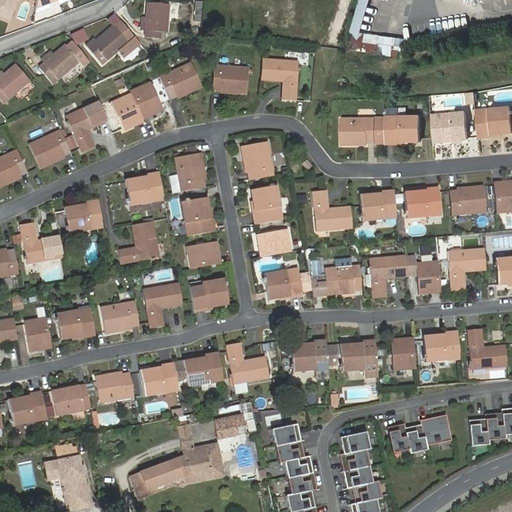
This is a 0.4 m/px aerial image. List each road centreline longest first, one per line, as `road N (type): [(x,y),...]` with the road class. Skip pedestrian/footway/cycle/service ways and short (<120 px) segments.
road 1 (residential): [(215,128),(290,123),(332,170),(511,159)]
road 2 (residential): [(511,386),(336,421),(325,444),(336,511)]
road 3 (residential): [(248,321),(511,303)]
road 4 (residential): [(248,321),(0,377)]
road 5 (residential): [(0,214),(172,136),(215,128)]
road 6 (residential): [(215,128),(248,321)]
road 7 (residential): [(0,49),(116,0)]
